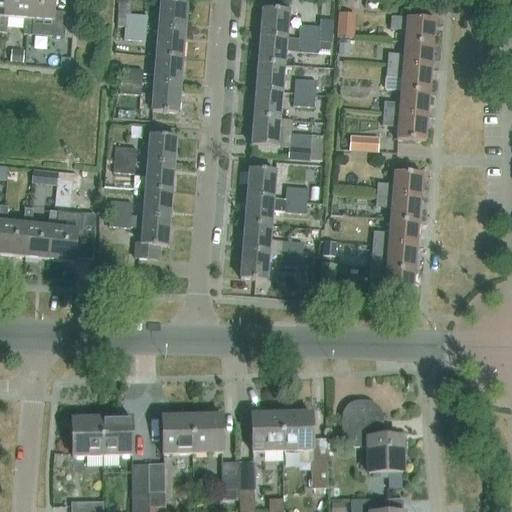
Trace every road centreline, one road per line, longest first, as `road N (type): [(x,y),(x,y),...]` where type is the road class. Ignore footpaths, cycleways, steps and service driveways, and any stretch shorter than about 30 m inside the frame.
road 1 (residential): [(195,342),(223,0)]
road 2 (tertiary): [(195,342),(511,348)]
road 3 (tertiary): [(42,339),(195,342)]
road 4 (residential): [(26,511),(36,386)]
